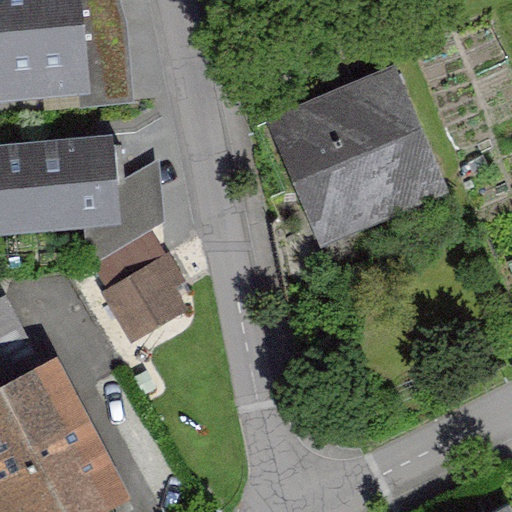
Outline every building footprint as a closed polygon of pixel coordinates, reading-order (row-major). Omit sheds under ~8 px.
[(0,0),(0,33),(85,24),(82,0),(0,0)] [(85,24),(0,33),(0,100),(92,91),(85,24)] [(396,59),(271,113),(326,242),(452,188),(396,59)] [(0,143),(0,233),(127,220),(118,130),(0,143)] [(168,257),(106,289),(132,339),(194,306),(168,257)] [(0,394),(44,372),(6,298),(0,301),(0,394)] [(79,511),(109,497),(44,372),(0,394),(0,498),(7,511),(79,511)]
